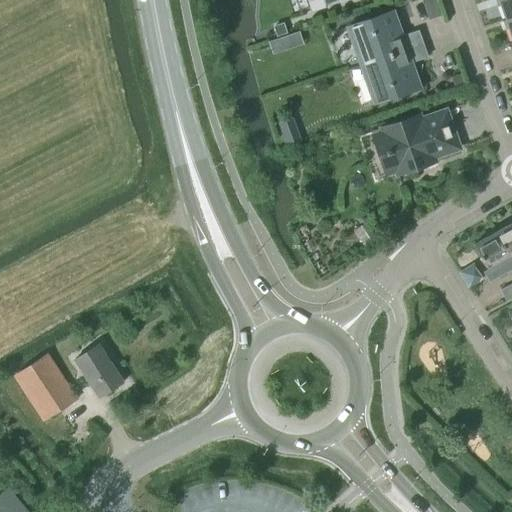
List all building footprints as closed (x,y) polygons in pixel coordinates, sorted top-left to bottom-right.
[(305,0),(310,13),(325,7),(324,5),(338,0),(305,0)] [(511,0),(497,0),(505,20),(511,17),(511,0)] [(359,66),(421,45),(417,32),(401,37),(392,12),(346,28),(359,66)] [(505,21),(502,23),(504,30),(508,29),(511,41),(511,17),(505,20),(505,21)] [(421,45),(359,66),(373,104),(419,88),(410,63),(426,58),(421,45)] [(393,167),(396,175),(434,162),(432,158),(458,150),(450,125),(449,126),(424,134),(418,117),(380,130),(383,139),(373,142),(384,170),(393,167)] [(511,223),(495,233),(510,260),(511,258),(511,223)] [(364,247),(375,240),(369,230),(358,237),(364,247)] [(511,269),(511,263),(510,260),(495,233),(473,245),(488,271),(483,273),(489,283),(511,269)] [(505,302),(511,298),(511,283),(499,291),(505,302)] [(72,361),(88,384),(97,399),(121,383),(97,345),(72,361)] [(13,377),(29,401),(42,421),(74,400),(45,356),(13,377)]
